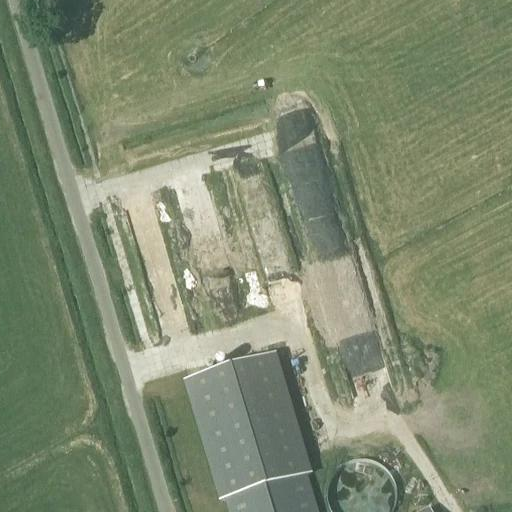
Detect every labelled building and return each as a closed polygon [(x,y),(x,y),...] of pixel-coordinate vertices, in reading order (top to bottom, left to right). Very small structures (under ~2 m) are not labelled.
[(295,145),(301,203),(331,200),(325,142),(295,145)] [(252,206),(268,197),(258,179),(242,187),(252,206)] [(132,219),(159,214),(156,195),(129,200),(132,219)] [(225,503),(227,511),(316,511),(306,478),(310,477),(274,358),(186,384),(222,504),(225,503)] [(327,497),(327,504),(330,511),(393,511),(396,507),(397,499),(395,490),(392,483),(388,476),(382,471),(374,466),(367,464),(359,464),(350,465),(342,469),(335,475),(330,482),(328,489),(327,497)]
